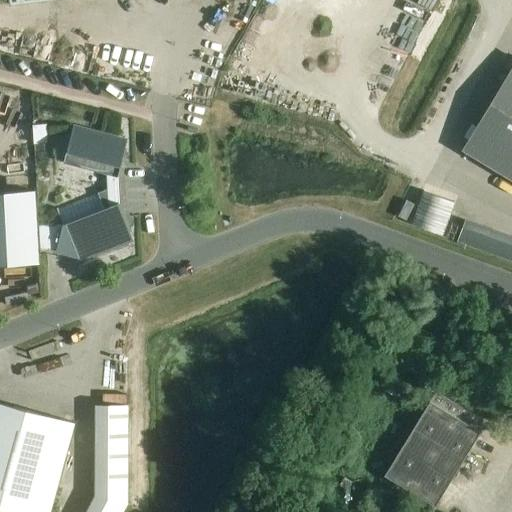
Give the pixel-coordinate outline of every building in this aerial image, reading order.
[(511,67),(462,150),(511,180),(511,67)] [(45,125),(32,125),(33,144),(46,143),(45,125)] [(77,262),(120,245),(118,204),(116,177),(126,142),(114,139),(114,135),(73,125),(72,128),(62,164),(105,176),(106,189),(97,193),(97,194),(57,210),(62,224),(58,242),(56,250),(55,252),(76,257),(77,262)] [(2,154),(16,154),(15,135),(1,135),(2,154)] [(374,230),(408,241),(419,206),(386,195),(374,230)] [(224,228),(232,226),(229,218),(222,221),(224,228)] [(511,238),(463,221),(456,242),(511,261),(511,238)] [(387,393),(394,397),(401,384),(393,380),(387,393)] [(435,506),(480,433),(473,430),(480,420),(434,392),(384,477),(435,506)] [(0,508),(14,511),(49,511),(74,423),(0,403),(0,508)]
